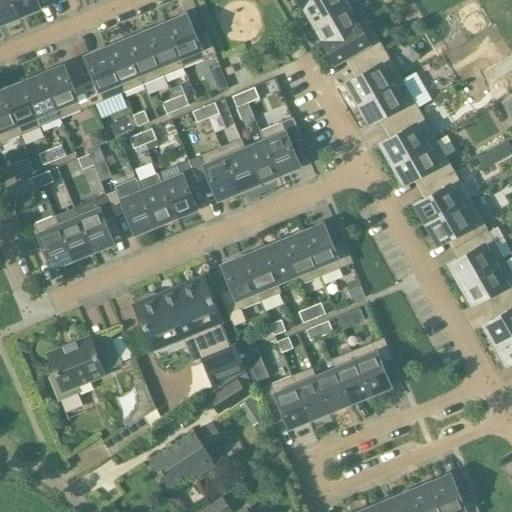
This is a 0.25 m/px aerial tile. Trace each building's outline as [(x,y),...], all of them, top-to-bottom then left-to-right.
[(0,0),(0,23),(19,16),(12,0),(0,0)] [(12,0),(19,16),(40,7),(36,0),(12,0)] [(315,23),(352,2),(351,0),(311,0),(302,5),(303,6),(304,5),(315,23)] [(354,0),(352,2),(315,23),(325,41),(323,42),(324,43),(367,18),(366,17),(356,0),(354,0)] [(166,23),(184,67),(216,54),(207,32),(196,37),(187,15),(166,23)] [(356,64),(384,48),(367,18),(324,43),(325,46),(323,47),(331,60),(333,58),(335,62),(350,53),(356,64)] [(146,32),(164,75),(184,67),(166,23),(146,32)] [(126,40),(144,84),(164,75),(146,32),(126,40)] [(144,84),(126,40),(106,48),(124,92),(144,84)] [(124,92),(106,48),(85,57),(94,79),(83,83),(92,105),(124,92)] [(358,103),(401,78),(384,48),(356,64),(362,75),(353,80),(352,78),(344,83),(352,96),(353,95),(358,103)] [(92,105),(83,83),(73,88),(63,66),(43,74),(61,118),(92,105)] [(23,82),(41,126),(61,118),(43,74),(23,82)] [(391,125),(419,109),(401,78),(358,103),(363,111),(361,112),(368,125),(376,121),(375,119),(385,114),(391,125)] [(3,91),(21,134),(41,126),(23,82),(3,91)] [(243,92),(248,103),(259,98),(255,87),(243,92)] [(0,142),(21,134),(3,91),(0,91),(0,142)] [(248,103),(243,92),(232,96),(237,107),(248,103)] [(173,98),(178,109),(189,105),(185,94),(173,98)] [(178,109),(173,98),(162,103),(167,114),(178,109)] [(204,106),(208,118),(220,113),(215,102),(204,106)] [(208,118),(204,106),(193,111),(197,122),(208,118)] [(393,164),(436,139),(419,109),(391,125),(397,135),(387,140),(387,139),(379,143),(386,156),(388,155),(393,164)] [(138,126),(149,121),(144,110),(133,115),(138,126)] [(261,131),(278,174),(299,166),(290,144),(301,139),(292,117),(261,131)] [(141,132),(145,144),(156,139),(152,128),(141,132)] [(241,139),(258,182),(278,174),(261,131),(260,131),(264,141),(245,148),(241,138),(241,139)] [(145,144),(141,132),(130,137),(134,148),(145,144)] [(221,147),(238,191),(258,182),(241,139),(221,147)] [(425,185),(453,169),(436,139),(393,164),(397,172),(396,173),(403,186),(411,181),(410,180),(419,174),(425,185)] [(50,149),(55,160),(66,155),(61,144),(50,149)] [(200,155),(189,160),(198,181),(209,177),(218,199),(238,191),(221,147),(200,155)] [(55,160),(50,149),(39,154),(44,165),(55,160)] [(89,154),(94,165),(105,160),(100,149),(89,154)] [(94,165),(89,154),(78,158),(82,170),(94,165)] [(182,174),(161,183),(175,217),(196,208),(187,186),(198,181),(189,160),(178,164),(182,174)] [(427,224),(470,199),(453,169),(425,185),(431,196),(422,201),(421,199),(413,204),(420,217),(422,216),(427,224)] [(38,175),(43,186),(54,181),(49,170),(38,175)] [(137,181),(141,191),(155,225),(175,217),(161,183),(157,173),(137,181)] [(43,186),(38,175),(27,179),(32,190),(43,186)] [(106,194),(115,216),(126,211),(135,233),(155,225),(141,191),(137,181),(136,177),(115,186),(116,190),(106,194)] [(78,218),(78,217),(92,251),(113,242),(104,220),(115,216),(106,194),(73,208),(78,218)] [(460,245),(488,229),(470,199),(427,224),(432,232),(430,234),(437,246),(445,241),(444,240),(454,234),(460,245)] [(72,259),(54,215),(34,224),(52,268),(72,259)] [(92,251),(78,217),(78,218),(59,225),(55,215),(54,215),(72,259),(92,251)] [(303,232),(321,276),(352,263),(344,241),(332,246),(323,224),(303,232)] [(461,284),(505,259),(488,229),(460,245),(466,256),(456,261),(455,259),(447,264),(455,277),(456,276),(461,284)] [(283,240),(296,274),(300,284),(321,276),(303,232),(283,240)] [(263,249),(281,292),(282,292),(277,282),(296,274),(283,240),(263,249)] [(243,257),(261,301),(281,292),(263,249),(243,257)] [(261,301),(243,257),(222,265),(231,287),(220,292),(229,314),(261,301)] [(494,305),(511,294),(511,271),(505,259),(461,284),(466,292),(464,293),(471,306),(479,302),(479,300),(488,295),(494,305)] [(140,298),(138,300),(139,302),(134,304),(153,349),(183,337),(193,363),(203,359),(215,388),(244,370),(233,345),(230,346),(220,322),(221,321),(203,276),(157,295),(156,293),(154,293),(151,293),(149,294),(146,294),(144,295),(142,297),(140,298)] [(496,344),(511,335),(511,294),(494,305),(500,316),(491,321),(490,320),(482,324),(489,337),(491,336),(496,344)] [(310,307),(315,318),(326,314),(321,303),(310,307)] [(315,318),(310,307),(299,312),(303,323),(315,318)] [(241,309),(229,314),(234,325),(246,320),(241,309)] [(274,335),(286,330),(281,319),(270,324),(274,335)] [(317,325),(322,336),(333,332),(328,320),(317,325)] [(322,336),(317,325),(306,329),(310,341),(322,336)] [(511,335),(496,344),(501,353),(499,354),(506,367),(511,363),(511,335)] [(103,369),(119,363),(110,340),(94,347),(89,336),(47,354),(56,375),(51,377),(60,398),(77,391),(75,386),(105,374),(103,369)] [(282,353),(293,348),(288,337),(277,341),(282,353)] [(351,351),(369,394),(390,386),(381,364),(392,359),(383,338),(351,351)] [(256,379),(273,376),(266,344),(250,348),(256,379)] [(331,359),(349,403),(369,394),(351,351),(331,359)] [(311,367),(329,411),(349,403),(331,359),(335,369),(316,377),(312,367),(311,367)] [(291,375),(309,419),(329,411),(311,367),(291,375)] [(309,419),(291,375),(260,388),(269,410),(280,406),(289,427),(309,419)] [(248,395),(239,381),(209,400),(217,414),(248,395)] [(152,429),(143,416),(155,408),(145,382),(134,387),(137,394),(138,402),(135,410),(129,417),(123,421),(127,426),(103,442),(111,455),(152,429)] [(253,423),(264,417),(254,398),(243,404),(253,423)] [(191,472),(195,478),(215,465),(210,459),(212,458),(206,449),(223,438),(213,423),(196,434),(194,431),(150,459),(168,486),(191,472)] [(441,511),(478,511),(467,484),(456,489),(450,475),(429,483),(441,511)] [(409,491),(417,511),(441,511),(429,483),(409,491)] [(389,500),(394,511),(417,511),(409,491),(389,500)] [(228,511),(231,511),(222,498),(201,511),(228,511)] [(369,508),(370,511),(394,511),(389,500),(369,508)]
